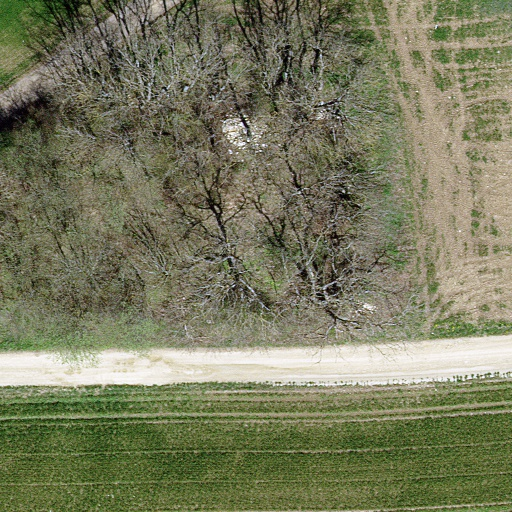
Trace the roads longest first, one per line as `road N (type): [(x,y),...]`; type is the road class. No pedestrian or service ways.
road 1 (track): [(0,342),(511,316)]
road 2 (track): [(0,118),(173,0)]
